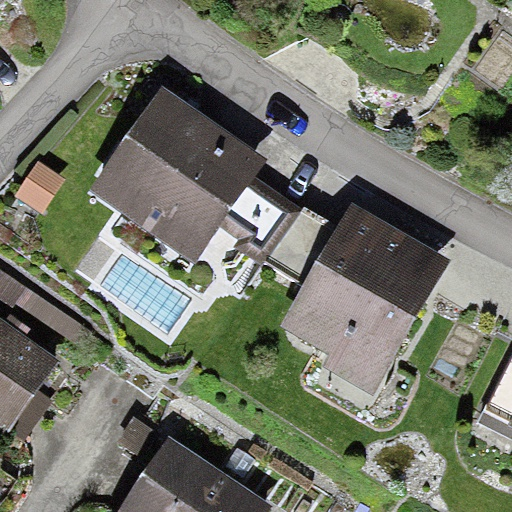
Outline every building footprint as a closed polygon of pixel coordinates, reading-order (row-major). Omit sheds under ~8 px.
[(370,0),(339,0),(317,32),(355,58),(388,12),(370,0)] [(255,172),(160,103),(84,207),(180,276),(255,172)] [(447,266),(355,215),(286,338),(378,390),(447,266)] [(0,448),(55,363),(0,327),(0,448)] [(263,511),(265,508),(166,443),(120,511),(263,511)]
